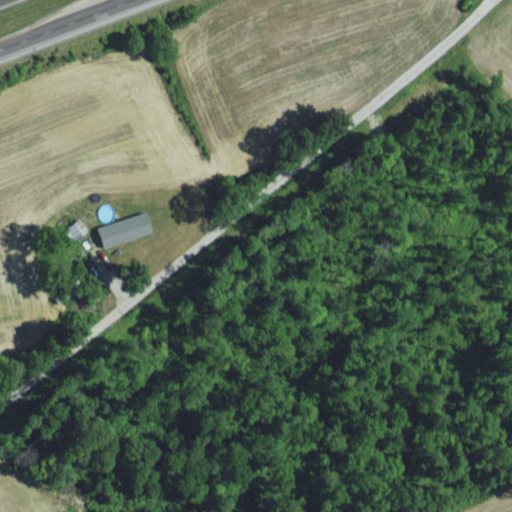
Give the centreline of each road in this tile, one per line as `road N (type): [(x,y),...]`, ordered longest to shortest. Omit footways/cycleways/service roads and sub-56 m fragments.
road 1 (residential): [(0,411),(441,54),(493,0)]
road 2 (trunk): [(0,53),(141,0)]
